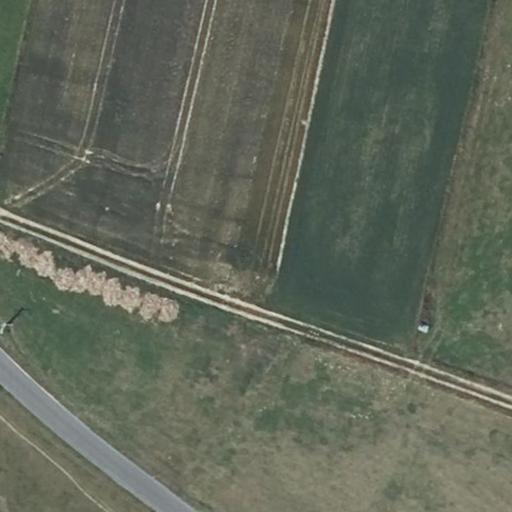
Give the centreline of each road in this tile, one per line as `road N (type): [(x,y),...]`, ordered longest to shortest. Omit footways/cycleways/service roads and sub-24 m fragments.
road 1 (track): [(511,399),(0,217)]
road 2 (tertiary): [(182,511),(67,428),(0,361)]
